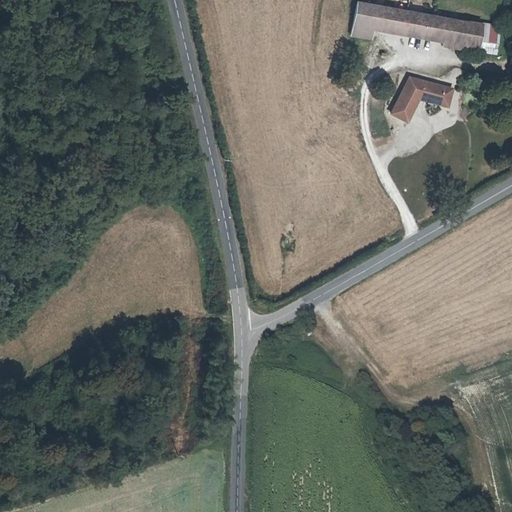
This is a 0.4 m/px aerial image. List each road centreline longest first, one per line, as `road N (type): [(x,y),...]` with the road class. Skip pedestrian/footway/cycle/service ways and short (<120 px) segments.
road 1 (tertiary): [(245,340),(173,0)]
road 2 (unknown): [(412,244),(363,108),(365,75),(381,54),(416,47),(446,77),(448,114)]
road 3 (secondary): [(245,340),(511,185)]
road 4 (track): [(37,511),(208,456),(240,457)]
road 5 (secondary): [(239,511),(245,340)]
